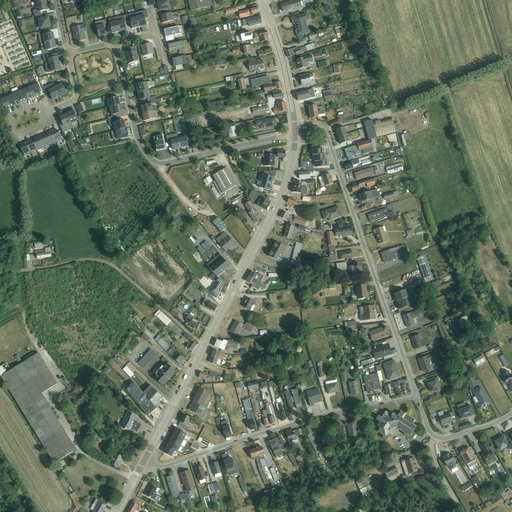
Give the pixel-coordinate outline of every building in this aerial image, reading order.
[(157,0),(158,4),(160,11),(171,8),(169,0),(167,1),(166,0),(157,0)] [(187,0),(191,12),(207,7),(205,0),(187,0)] [(303,6),(302,2),(300,2),(299,0),(294,0),(281,5),(282,9),(283,9),(284,12),(294,9),(294,10),(299,8),(302,7),(302,6),(303,6)] [(47,3),(36,6),(38,6),(40,12),(34,14),(35,17),(41,16),(41,12),(48,10),(47,3)] [(253,15),(259,13),(257,7),(251,9),(250,8),(247,9),(247,10),(238,12),(240,19),(253,16),(253,15)] [(136,13),(140,28),(141,27),(144,26),(147,26),(145,18),(148,18),(146,10),(136,13)] [(126,16),(128,22),(130,22),(132,29),(140,28),(136,13),(126,16)] [(172,13),(161,16),(163,23),(174,21),(172,13)] [(305,21),(310,19),(308,13),(292,19),(293,25),(295,24),(297,31),(296,32),(298,37),(309,33),(305,21)] [(41,16),(35,17),(37,25),(39,25),(40,29),(51,27),(49,21),(51,21),(50,17),(42,18),(41,16)] [(116,18),(119,32),(126,31),(125,23),(128,22),(126,16),(125,16),(116,18)] [(249,27),(262,24),(260,16),(247,20),(248,23),(249,27)] [(119,32),(116,18),(109,20),(112,34),(116,33),(119,32)] [(106,20),(95,23),(99,37),(106,35),(104,28),(107,27),(106,20)] [(76,42),(85,40),(84,32),(87,32),(85,25),(72,28),(76,42)] [(343,25),(335,28),(337,36),(343,34),(342,30),(344,29),(343,25)] [(171,37),(173,36),(181,35),(179,27),(164,30),(166,36),(166,37),(171,36),(171,37)] [(44,43),(55,41),(53,33),(48,34),(44,35),(44,32),(38,33),(40,44),(44,43)] [(251,33),(240,36),(242,42),(248,41),(253,40),(251,33)] [(268,36),(253,39),(255,44),(269,41),(268,36)] [(55,41),(44,43),(45,47),(41,48),(43,54),(48,53),(48,50),(52,49),(57,48),(55,41)] [(176,43),(168,45),(169,51),(174,50),(175,50),(176,51),(184,49),(182,41),(176,43)] [(151,43),(141,46),(144,57),(153,54),(151,43)] [(286,51),(288,58),(293,56),(296,55),(297,56),(302,54),(302,53),(305,52),(305,53),(311,50),(313,49),(311,44),(305,46),(305,47),(298,49),(297,47),(294,48),(286,51)] [(249,45),(242,47),(244,55),(251,53),(250,49),(254,49),(253,45),(249,45)] [(135,47),(126,49),(127,53),(126,53),(129,64),(139,62),(136,51),(135,47)] [(266,55),(272,53),(271,48),(258,51),(259,57),(266,56),(266,55)] [(48,53),(43,54),(44,61),(45,61),(46,65),(59,62),(59,57),(58,54),(52,55),(50,56),(49,53),(48,53)] [(186,56),(171,59),(171,60),(172,59),(174,66),(173,67),(187,63),(186,56)] [(305,58),(297,60),(297,63),(297,65),(298,65),(299,70),(307,68),(306,63),(313,62),(312,56),(305,57),(305,58)] [(254,72),(259,71),(259,70),(264,69),(263,65),(264,65),(263,60),(258,61),(258,58),(248,60),(249,66),(250,71),(254,71),(254,72)] [(46,65),(45,65),(47,73),(56,71),(61,70),(60,66),(59,62),(46,65)] [(341,65),(338,66),(338,64),(333,65),(334,74),(339,73),(338,68),(341,68),(341,65)] [(310,81),(314,80),(312,74),(300,77),(302,86),(311,84),(310,81)] [(252,87),(270,83),(268,77),(251,81),(252,87)] [(244,79),(237,81),(239,90),(246,89),(244,79)] [(138,93),(148,90),(148,87),(151,86),(151,82),(136,85),(138,93)] [(276,89),(276,90),(282,89),(281,82),(274,84),(275,86),(271,87),(271,84),(263,86),(265,93),(273,91),(272,90),(276,89)] [(31,85),(36,96),(41,94),(40,92),(41,91),(37,83),(31,85)] [(53,84),(43,88),(46,94),(49,93),(52,100),(59,97),(55,87),(53,84)] [(25,88),(29,97),(30,96),(31,99),(36,96),(31,85),(25,88)] [(61,86),(61,85),(55,87),(59,97),(67,94),(63,85),(61,86)] [(19,91),(23,102),(28,100),(27,97),(29,97),(25,88),(19,91)] [(148,90),(138,93),(140,101),(147,98),(150,98),(148,90)] [(331,90),(323,92),(324,98),(325,98),(333,96),(331,90)] [(12,94),(16,102),(17,101),(18,104),(23,102),(19,91),(12,94)] [(311,98),(310,94),(307,95),(306,91),(296,93),(298,101),(311,98)] [(274,99),(283,97),(281,92),(273,94),(266,95),(268,103),(275,101),(274,99)] [(6,96),(11,107),(16,105),(15,103),(16,102),(12,94),(6,96)] [(11,107),(6,96),(0,98),(0,99),(3,108),(5,107),(6,109),(11,107)] [(108,108),(110,108),(120,105),(118,97),(110,99),(108,100),(108,103),(107,103),(108,108)] [(151,104),(141,106),(143,114),(154,112),(156,111),(156,110),(156,107),(153,108),(152,104),(161,102),(161,99),(151,101),(151,104)] [(279,113),(287,111),(285,102),(277,104),(278,106),(275,106),(276,109),(274,109),(274,114),(280,113),(279,113)] [(120,105),(110,108),(111,116),(122,113),(120,105)] [(268,106),(252,109),(253,115),(269,111),(268,106)] [(66,114),(71,124),(78,121),(74,111),(66,114)] [(318,115),(324,114),(324,111),(310,113),(311,119),(318,118),(318,115)] [(154,112),(143,114),(144,121),(155,119),(154,112)] [(71,124),(66,114),(59,117),(62,124),(60,125),(63,131),(72,128),(71,124)] [(261,129),(277,126),(275,118),(256,122),(257,126),(260,126),(261,129)] [(396,123),(393,124),(392,118),(373,123),(372,120),(364,122),(369,140),(371,140),(377,139),(376,137),(395,132),(395,131),(398,131),(396,123)] [(115,119),(108,120),(110,127),(113,126),(115,131),(126,129),(125,128),(124,125),(125,125),(124,120),(116,122),(115,119)] [(227,128),(229,138),(237,137),(235,127),(227,128)] [(338,137),(347,134),(344,128),(336,130),(338,137)] [(51,131),(56,143),(62,140),(58,131),(57,132),(56,129),(51,131)] [(126,129),(115,131),(117,140),(127,138),(126,136),(127,136),(126,129)] [(46,137),(50,146),(56,143),(51,131),(46,134),(47,136),(46,137)] [(178,138),(181,148),(188,147),(187,139),(189,138),(188,131),(183,133),(184,137),(178,138)] [(396,140),(398,146),(400,146),(397,133),(388,135),(390,142),(396,140)] [(169,136),(171,143),(173,150),(181,148),(178,138),(177,134),(169,136)] [(347,134),(338,137),(341,145),(349,142),(347,134)] [(38,137),(44,148),(50,146),(46,137),(45,137),(43,135),(38,137)] [(166,150),(163,135),(153,137),(157,152),(166,150)] [(33,142),(37,151),(44,148),(38,137),(34,139),(35,142),(33,142)] [(371,140),(373,148),(379,146),(377,139),(371,140)] [(26,142),(31,154),(37,151),(33,142),(32,143),(31,140),(26,142)] [(359,151),(373,148),(371,140),(369,140),(357,143),(358,145),(359,151)] [(31,154),(26,142),(21,144),(22,147),(21,147),(25,156),(31,154)] [(359,151),(358,145),(344,150),(347,158),(348,161),(352,159),(352,160),(364,157),(363,155),(374,152),(373,148),(359,151)] [(326,152),(325,147),(308,152),(310,156),(326,152)] [(285,158),(286,151),(277,151),(277,155),(259,154),(258,157),(265,158),(264,166),(274,167),(275,158),(285,158)] [(361,158),(361,159),(358,159),(351,161),(351,163),(344,165),(346,170),(356,167),(359,164),(361,163),(362,166),(371,164),(369,156),(361,158)] [(401,162),(386,167),(388,174),(403,169),(401,162)] [(198,170),(201,174),(208,169),(205,165),(198,170)] [(215,180),(213,182),(220,195),(236,186),(225,166),(212,174),(215,180)] [(375,171),(378,171),(376,167),(354,174),(356,180),(367,177),(367,178),(374,175),(376,174),(375,171)] [(269,174),(275,176),(276,171),(264,172),(263,175),(260,174),(258,180),(261,181),(263,174),(269,176),(269,174)] [(263,174),(261,181),(261,182),(272,184),(273,182),(274,182),(275,176),(269,174),(269,176),(263,174)] [(322,187),(325,186),(333,184),(330,174),(321,177),(319,178),(322,187)] [(206,186),(213,182),(210,177),(206,179),(207,179),(203,181),(206,186)] [(378,177),(358,183),(358,185),(351,187),(353,192),(360,190),(359,187),(366,185),(367,188),(375,186),(375,185),(380,183),(378,177)] [(272,184),(261,182),(260,188),(266,190),(265,191),(271,193),(272,187),(271,187),(272,184)] [(293,187),(292,193),(302,194),(302,195),(306,195),(307,188),(302,187),(302,183),(296,182),(295,187),(293,187)] [(376,190),(359,195),(361,202),(378,197),(376,190)] [(271,203),(263,199),(257,196),(258,195),(251,192),(249,196),(250,196),(250,198),(253,204),(255,201),(258,202),(256,206),(267,211),(269,206),(271,203)] [(295,206),(295,205),(297,206),(298,205),(301,206),(306,206),(309,206),(309,203),(302,203),(299,202),(298,203),(296,203),(297,201),(289,198),(287,203),(295,206)] [(249,199),(247,200),(248,202),(244,205),(249,213),(248,213),(249,215),(251,215),(252,217),(252,218),(258,222),(261,215),(256,213),(255,210),(250,201),(249,199)] [(324,220),(328,219),(328,221),(341,216),(338,207),(322,212),(324,220)] [(390,219),(395,217),(393,211),(388,213),(387,209),(368,215),(370,222),(383,218),(384,218),(389,216),(390,219)] [(289,214),(282,212),(280,218),(286,221),(293,223),(299,225),(306,227),(308,228),(310,222),(307,221),(307,220),(296,216),(296,217),(289,214)] [(218,218),(213,222),(221,233),(227,228),(218,218)] [(284,237),(293,240),(297,228),(288,225),(284,237)] [(306,228),(306,227),(299,225),(297,229),(305,232),(305,231),(310,233),(311,230),(306,228)] [(380,244),(389,241),(384,227),(373,231),(375,235),(376,234),(380,244)] [(340,238),(347,238),(346,236),(346,235),(353,235),(352,229),(335,231),(336,237),(340,236),(340,238)] [(225,232),(216,240),(226,252),(235,244),(225,232)] [(329,250),(335,249),(334,245),(337,245),(337,241),(334,241),(333,232),(326,233),(328,246),(329,250)] [(276,242),(268,257),(279,263),(287,248),(276,242)] [(297,265),(297,262),(302,244),(296,242),(291,263),(297,265)] [(109,251),(113,259),(122,254),(117,246),(109,251)] [(400,253),(406,251),(405,249),(406,248),(406,247),(404,247),(404,246),(381,253),(381,254),(385,263),(397,259),(395,255),(400,253)] [(37,259),(51,257),(51,247),(45,248),(45,250),(35,251),(36,255),(37,255),(37,259)] [(340,260),(346,259),(347,261),(352,261),(351,258),(354,258),(353,251),(339,253),(340,260)] [(423,251),(415,255),(424,279),(433,276),(425,255),(424,255),(423,251)] [(210,255),(205,258),(211,268),(216,264),(210,255)] [(297,262),(297,265),(296,268),(330,264),(329,257),(297,262)] [(336,264),(338,274),(343,273),(344,279),(357,277),(356,266),(347,267),(346,263),(336,264)] [(264,277),(258,274),(258,275),(252,272),(249,276),(261,282),(264,277)] [(213,274),(210,278),(214,282),(215,282),(217,284),(214,289),(211,292),(217,299),(221,292),(224,294),(229,285),(222,281),(215,274),(214,275),(213,274)] [(255,285),(262,289),(264,284),(261,282),(249,276),(246,282),(255,286),(255,285)] [(439,281),(425,286),(427,290),(441,285),(439,281)] [(367,294),(365,285),(357,286),(356,286),(357,295),(353,295),(352,297),(352,298),(353,299),(358,299),(358,300),(367,299),(367,298),(368,297),(368,295),(367,294)] [(401,292),(394,294),(396,299),(397,302),(411,297),(408,289),(401,292)] [(409,306),(414,304),(411,297),(397,302),(400,310),(409,306)] [(255,306),(253,305),(255,302),(247,298),(243,307),(250,311),(252,312),(255,306)] [(210,302),(210,301),(205,299),(202,304),(207,307),(206,308),(210,311),(211,310),(214,312),(217,307),(213,305),(214,304),(210,302)] [(364,315),(360,316),(361,321),(376,320),(374,306),(363,307),(364,315)] [(423,309),(403,316),(407,328),(415,325),(415,324),(417,323),(416,319),(417,318),(417,317),(420,316),(424,314),(425,315),(428,314),(426,307),(422,309),(423,309)] [(171,313),(176,317),(179,314),(173,309),(171,313)] [(167,326),(171,322),(159,311),(155,315),(167,327),(167,326)] [(195,329),(197,330),(200,324),(196,322),(196,321),(188,316),(186,320),(188,321),(186,324),(194,329),(195,330),(195,329)] [(467,316),(458,319),(461,327),(460,327),(462,331),(465,330),(465,329),(472,326),(467,316)] [(255,326),(247,322),(245,326),(235,321),(230,332),(238,336),(242,329),(243,329),(251,333),(255,326)] [(171,322),(167,326),(178,336),(179,336),(180,336),(182,338),(181,339),(184,342),(184,341),(189,344),(187,347),(192,351),(197,345),(192,341),(193,340),(185,334),(183,337),(180,334),(182,332),(171,322)] [(356,326),(345,327),(347,336),(352,335),(357,334),(356,326)] [(383,328),(369,332),(372,341),(386,336),(383,328)] [(141,337),(147,342),(150,339),(144,334),(141,337)] [(420,341),(422,340),(420,334),(410,338),(415,350),(422,347),(420,341)] [(167,344),(161,339),(158,343),(164,348),(167,344)] [(229,347),(232,348),(236,349),(238,344),(228,340),(227,341),(223,340),(223,343),(217,340),(215,347),(224,351),(225,349),(228,351),(229,347)] [(255,343),(256,351),(264,350),(263,343),(255,343)] [(383,346),(372,350),(374,358),(391,353),(388,344),(387,345),(383,346)] [(138,363),(144,369),(157,355),(151,349),(138,363)] [(216,364),(220,365),(222,360),(223,357),(225,359),(227,355),(213,350),(209,363),(216,365),(216,364)] [(180,365),(185,359),(175,351),(170,356),(180,365)] [(57,384),(38,353),(11,370),(7,372),(5,369),(4,370),(2,366),(0,367),(0,375),(54,464),(76,450),(42,394),(57,384)] [(433,353),(426,356),(418,359),(423,372),(431,369),(432,369),(429,362),(436,360),(433,353)] [(503,355),(499,357),(505,368),(509,366),(503,355)] [(116,357),(113,359),(119,366),(122,363),(116,357)] [(458,364),(456,358),(454,359),(446,362),(448,366),(455,364),(456,364),(458,364)] [(394,361),(383,365),(388,381),(400,377),(394,361)] [(379,382),(383,381),(379,362),(375,363),(376,366),(377,374),(370,375),(374,391),(381,389),(379,382)] [(7,363),(2,366),(4,370),(5,369),(7,372),(11,370),(7,363)] [(317,367),(318,367),(320,377),(324,377),(322,367),(321,363),(317,364),(318,364),(316,364),(317,367)] [(157,375),(154,378),(163,386),(168,381),(169,379),(171,377),(171,378),(176,372),(166,364),(164,367),(162,366),(162,365),(155,373),(155,374),(157,375)] [(126,367),(123,370),(130,378),(134,375),(126,367)] [(510,385),(510,386),(509,386),(511,391),(511,375),(510,376),(508,371),(503,374),(504,376),(502,377),(506,384),(508,383),(509,384),(508,384),(509,386),(510,385)] [(215,377),(216,377),(217,374),(215,373),(210,372),(209,375),(208,375),(201,372),(198,378),(202,380),(202,379),(205,380),(208,381),(213,382),(213,379),(215,379),(215,377)] [(370,375),(364,376),(367,392),(374,391),(370,375)] [(435,378),(425,381),(428,390),(430,389),(431,393),(440,390),(440,389),(441,389),(438,381),(437,381),(435,378)] [(278,384),(277,379),(274,380),(274,379),(267,381),(269,388),(273,387),(273,385),(278,384)] [(336,380),(325,382),(326,385),(328,394),(339,392),(337,383),(336,380)] [(148,416),(157,408),(132,381),(123,389),(148,416)] [(359,394),(357,381),(349,383),(351,395),(359,394)] [(398,381),(393,383),(397,395),(407,392),(405,385),(399,386),(398,381)] [(247,384),(249,390),(259,388),(257,382),(247,384)] [(146,388),(158,401),(163,397),(149,385),(146,388)] [(475,398),(474,398),(480,410),(485,407),(485,408),(486,407),(490,404),(480,387),(472,392),(475,398)] [(158,401),(146,388),(142,392),(156,407),(160,403),(158,401)] [(322,401),(318,388),(306,392),(310,407),(314,406),(314,404),(322,401)] [(197,395),(210,402),(211,400),(209,399),(212,395),(200,389),(197,395)] [(297,389),(291,391),(293,397),(291,397),(288,390),(285,392),(290,408),(293,407),(292,403),(295,402),(297,409),(302,408),(297,389)] [(210,402),(197,395),(193,402),(194,403),(207,409),(210,402)] [(158,406),(161,410),(167,404),(163,400),(158,406)] [(248,400),(243,401),(245,412),(247,412),(248,418),(250,418),(251,422),(249,422),(249,423),(248,423),(249,426),(250,426),(251,431),(256,429),(254,421),(251,411),(248,400)] [(268,400),(264,402),(265,404),(269,417),(271,425),(276,423),(273,416),(269,403),(268,400)] [(207,409),(194,403),(192,406),(192,405),(189,410),(203,417),(207,409)] [(281,403),(276,404),(279,413),(281,422),(282,421),(282,422),(285,421),(284,421),(286,420),(281,403)] [(464,403),(457,406),(461,419),(473,415),(470,405),(466,407),(464,403)] [(126,429),(131,431),(131,430),(137,433),(139,430),(141,425),(134,421),(136,416),(128,411),(121,424),(122,425),(121,428),(125,430),(126,429)] [(412,424),(415,420),(401,411),(397,417),(396,417),(396,415),(395,414),(394,414),(393,414),(392,414),(392,415),(391,415),(391,416),(391,417),(391,418),(390,418),(389,414),(386,412),(381,418),(378,416),(376,420),(380,422),(377,426),(380,428),(379,429),(378,432),(383,436),(382,438),(386,441),(390,434),(388,433),(391,429),(396,428),(404,433),(403,435),(411,440),(417,430),(415,428),(416,427),(412,424)] [(456,421),(453,412),(444,415),(442,411),(438,413),(439,417),(436,418),(438,424),(441,422),(442,425),(449,422),(449,423),(452,422),(456,421)] [(186,426),(188,422),(194,425),(194,424),(200,427),(202,423),(197,420),(191,417),(190,418),(184,415),(180,423),(186,426)] [(227,421),(221,423),(226,438),(232,437),(227,421)] [(319,433),(319,435),(325,433),(321,422),(317,424),(318,427),(316,428),(318,433),(319,433)] [(360,425),(360,423),(356,423),(347,425),(351,443),(352,442),(355,442),(355,440),(352,440),(352,439),(359,438),(356,426),(360,425)] [(311,443),(311,442),(317,454),(320,453),(319,451),(314,441),(316,441),(309,426),(304,429),(311,443)] [(183,429),(175,445),(184,449),(192,434),(183,429)] [(297,440),(296,437),(303,435),(301,429),(298,430),(294,431),(295,432),(293,433),(293,430),(286,432),(288,440),(291,439),(291,441),(292,441),(293,444),(298,442),(297,440)] [(500,451),(501,451),(503,454),(510,450),(508,447),(509,446),(504,437),(500,439),(500,438),(498,439),(498,440),(495,442),(500,451)] [(280,449),(281,451),(286,448),(281,438),(278,439),(277,438),(274,439),(279,449),(280,449)] [(271,441),(269,442),(271,447),(273,452),(276,458),(283,455),(281,451),(280,449),(279,449),(274,439),(271,441)] [(486,443),(481,446),(484,452),(481,454),(485,461),(485,462),(487,466),(497,460),(494,456),(492,453),(493,453),(490,447),(489,448),(486,443)] [(238,445),(240,452),(243,452),(245,457),(247,456),(244,444),(238,445)] [(256,449),(264,472),(269,471),(265,458),(266,458),(262,447),(256,449)] [(472,455),(469,448),(468,447),(459,452),(466,464),(467,465),(469,468),(477,464),(472,455)] [(269,483),(264,472),(256,449),(250,451),(252,458),(251,458),(252,461),(256,459),(257,461),(256,462),(259,469),(258,469),(265,485),(269,483)] [(124,458),(114,453),(109,464),(118,469),(124,458)] [(292,453),(288,455),(292,463),(296,461),(292,453)] [(455,463),(456,463),(451,454),(450,454),(449,453),(443,457),(443,458),(442,459),(447,467),(449,466),(451,470),(456,467),(455,463)] [(226,454),(222,455),(228,476),(238,473),(236,467),(235,468),(231,458),(228,459),(226,454)] [(318,456),(315,457),(319,466),(318,466),(320,470),(324,468),(318,456)] [(385,466),(382,467),(383,470),(395,465),(392,458),(383,462),(385,466)] [(418,472),(414,458),(405,461),(404,460),(401,461),(402,463),(405,476),(400,478),(403,488),(409,486),(407,478),(412,476),(411,474),(418,472)] [(216,478),(222,477),(217,462),(210,464),(211,469),(212,468),(214,475),(215,475),(216,478)] [(200,484),(206,482),(205,480),(206,479),(202,467),(195,469),(200,484)] [(387,478),(384,479),(386,484),(400,477),(396,468),(385,474),(387,478)] [(189,471),(180,474),(184,486),(185,485),(187,493),(188,492),(190,496),(196,494),(189,471)] [(182,504),(186,503),(184,495),(183,493),(178,495),(178,494),(179,494),(173,476),(167,478),(172,496),(173,498),(179,497),(180,501),(181,501),(182,504)] [(360,490),(359,491),(362,497),(359,499),(361,504),(375,497),(370,486),(369,486),(364,476),(359,478),(360,480),(356,482),(360,490)] [(242,477),(238,479),(246,498),(250,497),(242,477)] [(151,485),(156,488),(159,483),(153,480),(151,485)] [(212,485),(214,492),(220,490),(218,483),(212,485)] [(146,491),(144,495),(156,502),(159,496),(156,494),(157,492),(158,493),(160,490),(156,488),(151,485),(148,492),(146,491)] [(80,511),(87,511),(88,511),(83,509),(74,493),(70,495),(76,508),(75,509),(80,511)] [(93,504),(90,510),(93,511),(92,511),(103,511),(104,511),(107,504),(99,500),(98,500),(96,506),(93,505),(93,504)] [(138,511),(141,508),(140,507),(141,505),(134,501),(133,503),(127,511),(138,511)]
